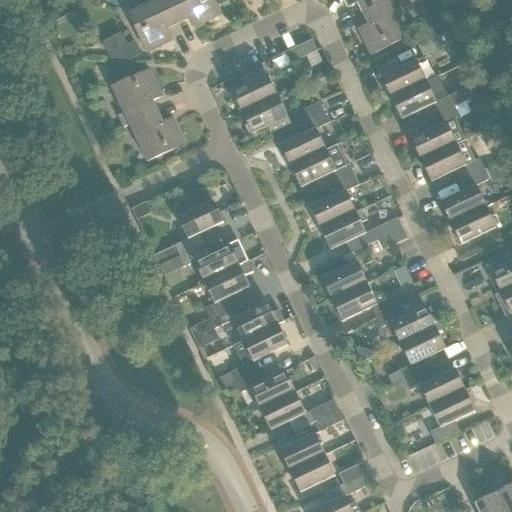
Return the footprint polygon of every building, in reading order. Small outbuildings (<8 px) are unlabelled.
[(157,0),(128,14),(146,52),(173,39),(168,29),(178,24),(166,0),(157,0)] [(166,0),(178,24),(189,19),(194,29),(220,17),(212,0),(166,0)] [(390,0),(343,0),(348,8),(358,3),(363,14),(391,1),(390,0)] [(420,0),(398,0),(403,9),(420,0)] [(391,1),(363,14),(368,25),(358,29),(370,56),(408,38),(391,1)] [(58,19),(61,26),(77,18),(74,11),(58,19)] [(111,58),(130,59),(141,55),(135,43),(127,47),(121,35),(103,43),(111,58)] [(443,35),(419,46),(424,57),(448,45),(443,35)] [(291,62),(315,50),(311,41),(287,53),(291,62)] [(426,83),(416,61),(381,78),(391,99),(426,83)] [(245,87),(232,93),(229,94),(234,104),(237,102),(242,114),(276,98),(262,69),(241,79),(245,87)] [(112,89),(130,126),(157,113),(152,102),(163,97),(150,71),(112,89)] [(425,109),(430,119),(455,107),(476,97),(471,87),(450,97),(439,77),(426,83),(391,99),(402,121),(425,109)] [(270,135),(289,126),(276,98),(242,114),(248,125),(245,127),(250,136),(267,128),(270,135)] [(294,114),(300,125),(325,113),(320,101),(294,114)] [(459,117),(455,107),(430,119),(435,129),(408,142),(414,154),(417,153),(421,162),(456,145),(466,140),(455,119),(459,117)] [(162,123),(157,113),(130,126),(147,163),(185,144),(173,118),(162,123)] [(304,135),(281,146),(278,147),(282,156),(285,155),(291,168),(326,151),(316,129),(330,122),(325,113),(300,125),(304,135)] [(466,140),(456,145),(421,162),(431,183),(455,172),(460,182),(484,170),(480,160),(476,162),(466,140)] [(330,187),(355,175),(350,164),(347,165),(338,145),(326,151),(291,168),(301,188),(324,176),(330,187)] [(484,170),(489,181),(491,184),(502,179),(496,164),(492,166),(484,170)] [(489,181),(484,170),(460,182),(465,192),(441,203),(451,224),(486,208),(476,187),(489,181)] [(355,175),(330,187),(334,197),(310,208),(321,230),(356,213),(346,192),(360,185),(355,175)] [(135,208),(133,209),(138,220),(152,213),(147,202),(135,208)] [(223,224),(213,202),(178,219),(188,240),(174,247),(179,257),(204,245),(200,235),(223,224)] [(496,229),(486,208),(451,224),(461,245),(496,229)] [(366,234),(356,213),(321,230),(331,251),(355,240),(360,250),(378,240),(379,240),(402,229),(397,219),(374,230),(366,234)] [(407,239),(402,229),(379,240),(383,250),(407,239)] [(248,262),(239,266),(229,245),(209,255),(204,245),(179,257),(184,268),(195,262),(205,283),(248,263),(248,262)] [(322,280),(332,301),(369,283),(359,262),(322,280)] [(511,262),(491,273),(501,294),(511,288),(511,262)] [(205,309),(209,319),(234,308),(229,298),(250,288),(245,278),(253,274),(248,263),(205,283),(215,304),(205,309)] [(332,301),(342,322),(372,309),(376,318),(400,307),(395,296),(386,300),(383,295),(383,294),(382,293),(380,293),(379,293),(375,295),(369,283),(332,301)] [(511,288),(501,294),(497,296),(507,317),(511,314),(511,288)] [(238,318),(234,308),(209,319),(215,330),(233,321),(242,342),(278,325),(268,304),(238,318)] [(405,317),(400,307),(376,318),(381,329),(392,324),(402,344),(435,328),(425,307),(405,317)] [(288,346),(278,325),(242,342),(253,364),(231,374),(236,383),(260,372),(255,362),(288,346)] [(445,350),(435,328),(402,344),(412,365),(401,371),(405,381),(430,369),(426,359),(445,350)] [(435,379),(430,369),(405,381),(410,391),(421,386),(431,407),(465,391),(455,370),(435,379)] [(265,382),(260,372),(236,383),(241,394),(251,389),(260,410),(295,393),(285,373),(265,382)] [(475,413),(465,391),(431,407),(441,429),(431,434),(435,444),(460,432),(455,422),(475,413)] [(305,415),(295,393),(260,410),(271,431),(305,415)] [(316,422),(340,411),(335,400),(311,411),(316,422)] [(340,411),(316,422),(320,432),(344,421),(340,411)] [(315,435),(280,451),(290,473),(325,456),(315,435)] [(325,456),(290,473),(300,494),(335,477),(325,456)] [(346,484),(369,473),(364,463),(341,474),(346,484)] [(369,473),(346,484),(350,494),(374,483),(369,473)] [(337,481),(328,486),(331,492),(340,487),(337,481)] [(511,511),(511,486),(496,495),(504,511),(511,511)] [(504,511),(496,495),(475,505),(478,511),(504,511)] [(352,511),(345,497),(313,511),(352,511)]
